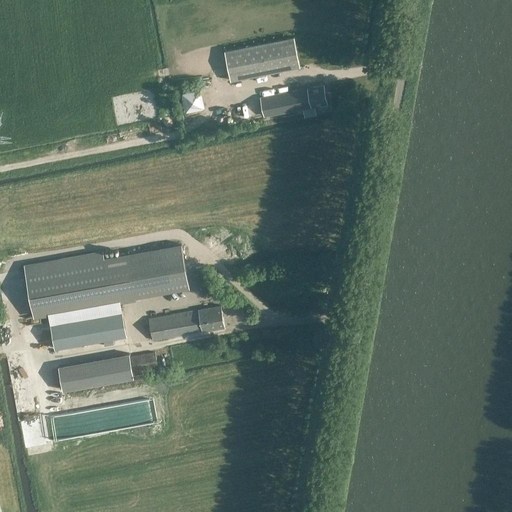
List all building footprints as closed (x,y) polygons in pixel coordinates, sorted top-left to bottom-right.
[(295,43),(294,37),(225,51),(226,54),(231,80),(300,66),(295,43)] [(315,106),(328,103),(324,84),(261,97),(265,117),(309,108),(310,116),(317,115),(315,106)] [(187,111),(205,107),(201,89),(183,93),(187,111)] [(157,118),(154,91),(138,93),(141,120),(157,118)] [(31,302),(33,315),(190,287),(182,244),(104,257),(104,252),(25,266),(31,302)] [(153,340),(225,327),(221,305),(149,318),(153,340)] [(128,335),(124,311),(51,324),(55,348),(128,335)] [(131,356),(134,373),(158,368),(155,352),(131,356)] [(64,390),(134,377),(130,353),(59,365),(64,390)] [(46,381),(46,378),(46,376),(45,374),(44,371),(43,369),(41,368),(39,367),(36,366),(34,366),(32,366),(29,366),(27,367),(25,369),(23,370),(22,372),(21,375),(21,377),(21,380),(21,382),(22,384),(23,386),(25,388),(27,389),(29,390),(32,391),(34,391),(36,391),(39,390),(41,389),(43,387),(44,385),(45,383),(46,381)]
